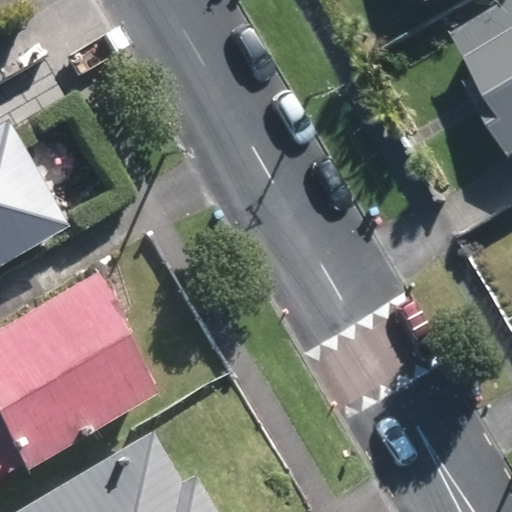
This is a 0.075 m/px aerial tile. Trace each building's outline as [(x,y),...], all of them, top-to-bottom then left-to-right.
[(416,0),(433,24),(467,0),(416,0)] [(511,24),(436,67),(498,175),(511,167),(511,24)] [(0,194),(0,247),(24,233),(0,194)] [(83,275),(0,322),(0,472),(13,465),(17,472),(146,396),(111,335),(117,332),(83,275)] [(139,434),(6,511),(205,511),(184,475),(167,485),(139,434)]
